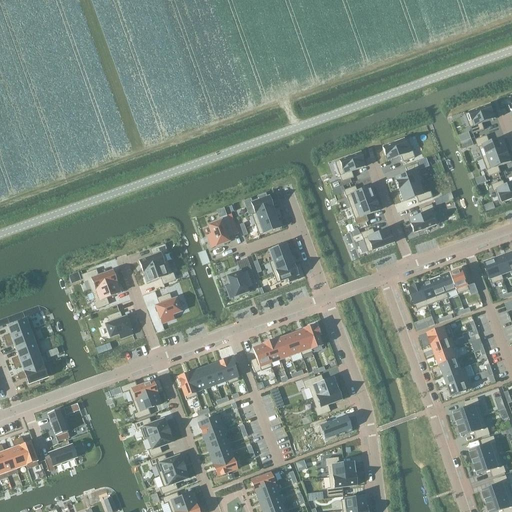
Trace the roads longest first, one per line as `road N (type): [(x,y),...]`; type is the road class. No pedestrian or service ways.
road 1 (unclassified): [(0,235),(511,51)]
road 2 (residential): [(381,276),(465,511)]
road 3 (residential): [(326,296),(365,403),(381,511)]
road 4 (residential): [(326,296),(158,359)]
road 5 (residential): [(158,359),(213,511)]
